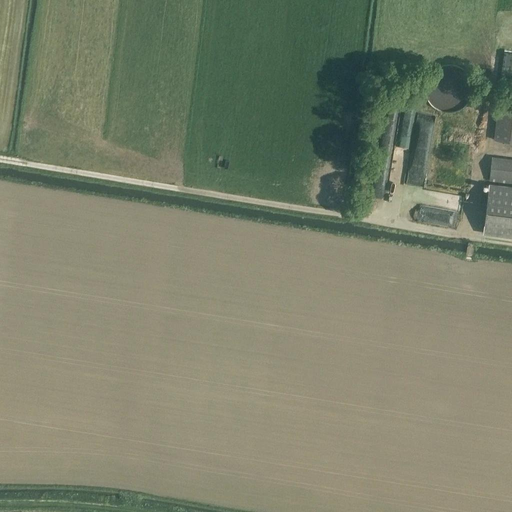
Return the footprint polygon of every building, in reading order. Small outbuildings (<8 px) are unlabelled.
[(440,101),(458,102),(460,71),(442,70),(440,101)] [(511,141),(511,105),(498,103),(494,139),(511,141)] [(399,118),(398,133),(430,136),(431,121),(415,120),(415,119),(399,118)] [(511,158),(492,156),(489,181),(511,183),(511,158)] [(483,234),(511,237),(511,187),(489,185),(483,234)] [(396,218),(407,221),(411,204),(400,201),(396,218)]
